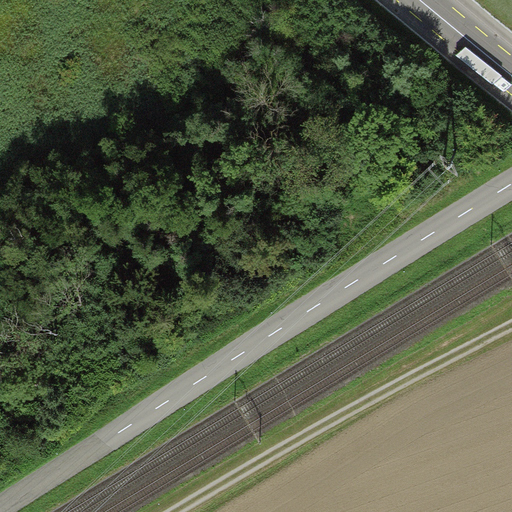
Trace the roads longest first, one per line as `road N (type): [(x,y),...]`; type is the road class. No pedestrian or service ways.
road 1 (tertiary): [(0,509),(511,185)]
road 2 (track): [(182,511),(283,448),(511,326)]
